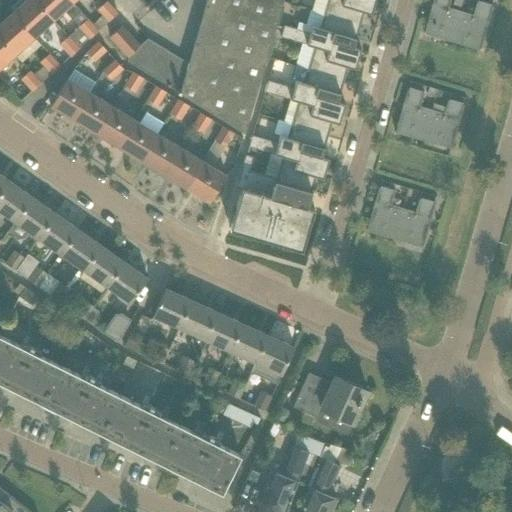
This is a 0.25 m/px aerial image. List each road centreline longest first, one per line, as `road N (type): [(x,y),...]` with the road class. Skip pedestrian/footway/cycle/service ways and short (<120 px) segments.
road 1 (residential): [(319,312),(160,239),(0,126)]
road 2 (residential): [(408,0),(319,312)]
road 3 (residential): [(441,372),(511,153)]
road 4 (residential): [(378,511),(441,372)]
road 5 (residential): [(441,372),(319,312)]
road 6 (residential): [(475,392),(511,274)]
